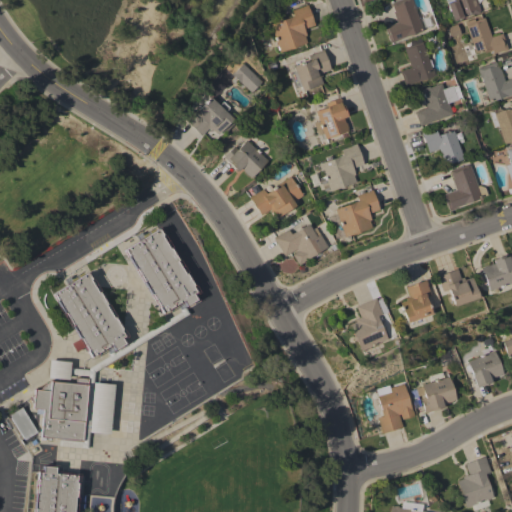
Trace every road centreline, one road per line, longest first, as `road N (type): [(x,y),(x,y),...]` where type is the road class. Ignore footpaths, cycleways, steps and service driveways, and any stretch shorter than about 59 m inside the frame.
road 1 (residential): [(347,511),(350,475),(322,382),(213,205),(165,155),(21,56)]
road 2 (residential): [(427,246),(339,0)]
road 3 (residential): [(511,216),(356,271),(280,312)]
road 4 (residential): [(511,407),(433,450),(350,475)]
